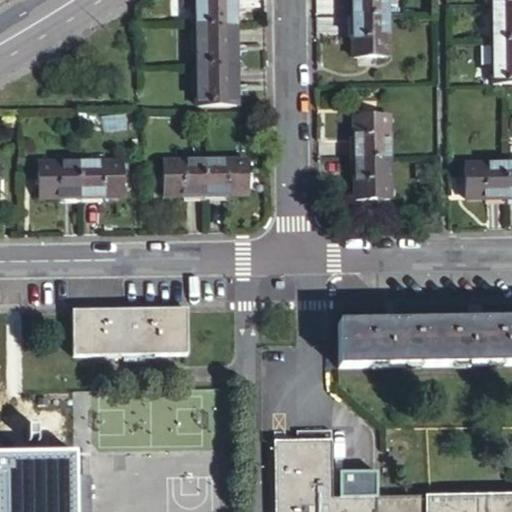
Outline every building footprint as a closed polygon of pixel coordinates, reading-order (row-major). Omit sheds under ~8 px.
[(194,0),(195,34),(230,35),(229,0),(194,0)] [(382,27),(381,0),(347,0),(348,27),(382,27)] [(511,47),(511,7),(488,8),(489,48),(511,47)] [(382,66),(382,27),(348,27),(348,66),(382,66)] [(195,34),(196,73),(230,73),(230,35),(195,34)] [(511,89),(511,47),(489,48),(489,90),(511,89)] [(230,73),(196,73),(196,112),(231,112),(230,73)] [(384,168),(384,124),(349,125),(350,168),(384,168)] [(384,208),(384,168),(350,168),(351,208),(384,208)] [(72,170),(31,170),(31,201),(72,201),(72,170)] [(112,170),(72,170),(72,201),(112,202),(112,170)] [(203,170),(162,170),(162,201),(203,201),(203,170)] [(243,170),(203,170),(203,201),(243,201),(243,170)] [(503,173),(464,173),(464,206),(504,206),(503,173)] [(511,173),(503,173),(504,206),(511,206),(511,173)] [(187,314),(72,313),(72,358),(125,357),(136,357),(187,357),(187,314)] [(334,329),(334,374),(511,371),(511,326),(479,327),(479,324),(465,325),(465,327),(397,328),(397,326),(384,326),(384,329),(334,329)] [(297,428),(297,437),(332,437),(332,427),(297,428)] [(297,437),(273,437),(274,511),(511,511),(511,491),(376,493),(376,467),(346,467),(346,461),(333,461),(332,437),(297,437)] [(0,450),(0,511),(75,511),(75,450),(0,450)]
